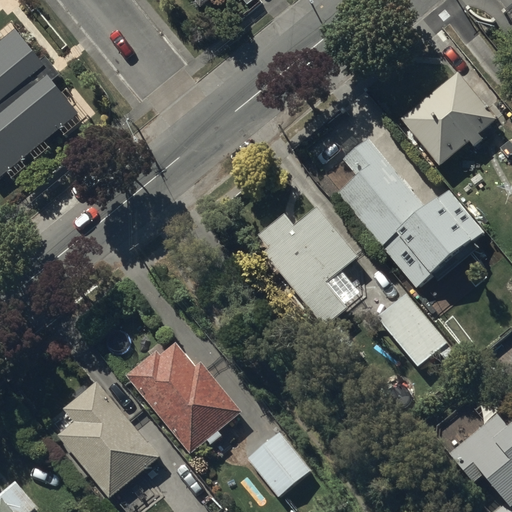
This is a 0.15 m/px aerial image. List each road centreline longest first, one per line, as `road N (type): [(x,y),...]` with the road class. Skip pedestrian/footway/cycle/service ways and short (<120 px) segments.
road 1 (tertiary): [(208,134),(0,307)]
road 2 (tertiary): [(372,0),(208,134)]
road 3 (residential): [(97,0),(208,134)]
